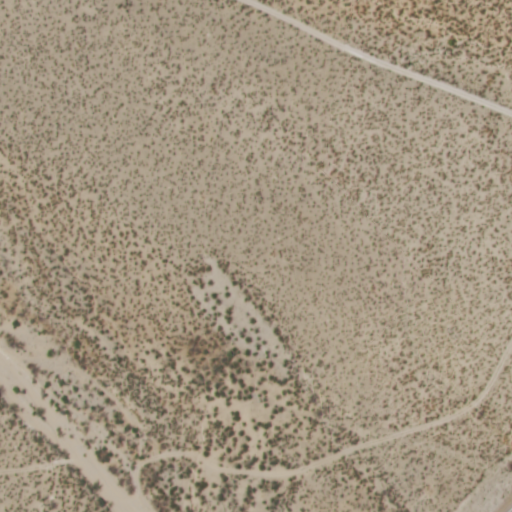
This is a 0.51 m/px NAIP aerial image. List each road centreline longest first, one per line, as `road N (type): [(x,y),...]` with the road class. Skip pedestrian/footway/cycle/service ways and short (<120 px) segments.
road 1 (track): [(511,340),(483,393),(432,424),(295,471),(218,469),(192,455),(139,468)]
road 2 (track): [(511,113),(247,0)]
road 3 (track): [(139,468),(135,496),(69,461),(0,470)]
